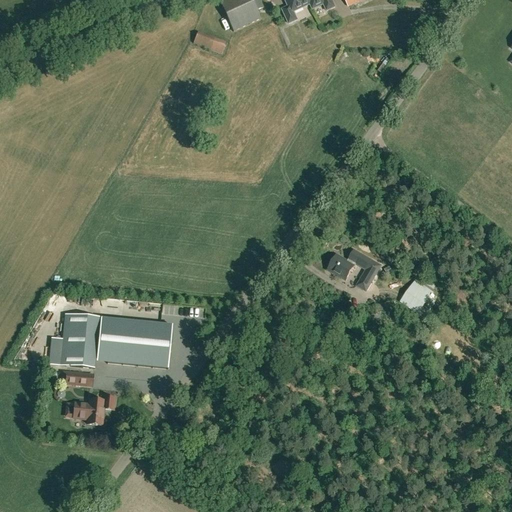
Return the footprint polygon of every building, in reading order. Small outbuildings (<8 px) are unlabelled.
[(232,4),(229,0),(227,0),(220,4),(222,9),(232,4)] [(240,0),(239,1),(246,15),(238,19),(243,28),(261,19),(257,11),(264,8),(260,0),(240,0)] [(327,11),(335,7),(331,0),(285,0),(289,7),(283,10),(289,24),(298,20),(294,12),(311,5),(313,10),(324,5),(327,11)] [(210,50),(222,55),(227,43),(215,38),(210,50)] [(371,283),(381,266),(354,251),(348,262),(337,256),(328,271),(346,281),(356,264),(367,270),(362,278),(371,283)] [(420,263),(412,275),(418,279),(426,267),(420,263)] [(418,279),(402,302),(418,313),(423,306),(429,310),(434,302),(428,298),(434,290),(418,279)] [(56,298),(54,309),(65,311),(67,301),(56,298)] [(96,359),(100,319),(65,315),(60,366),(95,369),(96,359)] [(100,319),(96,359),(108,360),(107,363),(167,369),(171,325),(100,319)] [(63,384),(69,384),(91,386),(92,376),(64,373),(63,384)] [(103,426),(105,402),(90,400),(89,405),(76,404),(74,418),(88,420),(88,424),(103,426)]
